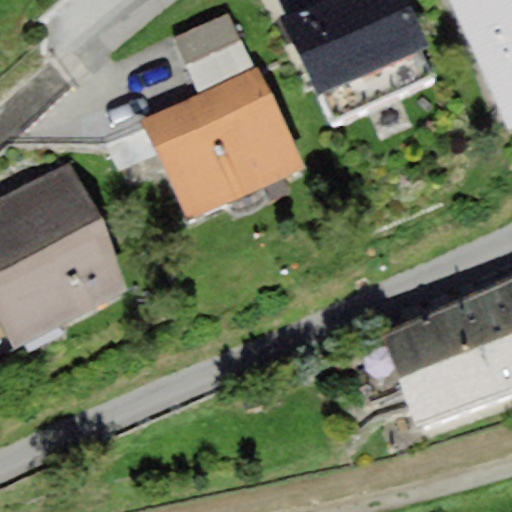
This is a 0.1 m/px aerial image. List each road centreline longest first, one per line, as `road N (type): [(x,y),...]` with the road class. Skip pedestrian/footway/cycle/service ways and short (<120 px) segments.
road 1 (unclassified): [(0,457),(511,236)]
road 2 (track): [(296,511),(511,458)]
road 3 (unclassified): [(0,115),(143,0)]
